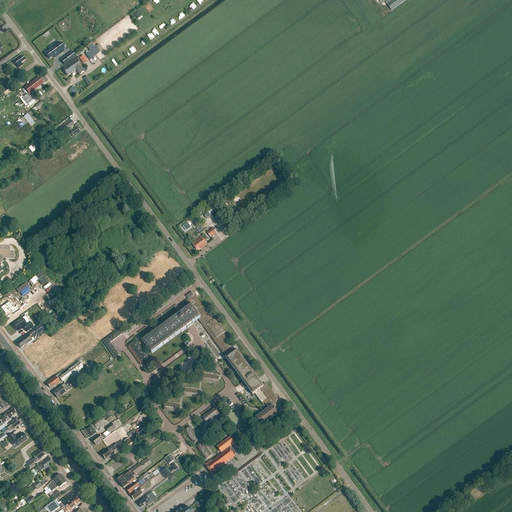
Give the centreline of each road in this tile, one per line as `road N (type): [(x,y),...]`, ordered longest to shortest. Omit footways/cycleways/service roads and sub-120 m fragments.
road 1 (unclassified): [(201,281),(26,45)]
road 2 (unclassified): [(371,511),(201,281)]
road 3 (residential): [(172,428),(229,384),(196,342),(147,378)]
road 4 (secondary): [(103,476),(0,337)]
road 5 (unclassified): [(94,511),(0,383)]
road 6 (residential): [(147,378),(124,338),(201,281)]
